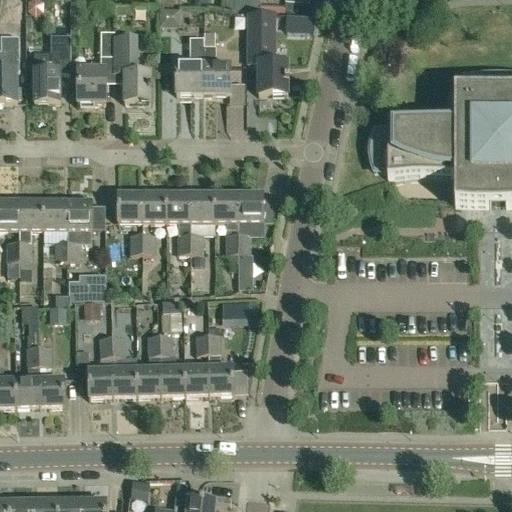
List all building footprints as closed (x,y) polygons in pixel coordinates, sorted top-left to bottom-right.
[(87,0),(87,7),(99,8),(100,0),(87,0)] [(155,0),(154,12),(167,14),(168,0),(155,0)] [(168,0),(167,14),(179,15),(180,0),(168,0)] [(247,19),(248,0),(235,0),(234,18),(247,19)] [(260,0),(248,0),(247,19),(259,20),(260,0)] [(71,8),(71,18),(83,18),(83,8),(71,8)] [(260,8),(259,19),(284,21),(285,10),(260,8)] [(287,67),(274,67),(274,21),(248,21),(248,68),(258,68),(259,99),(287,99),(287,67)] [(286,23),(285,37),(313,39),(314,25),(286,23)] [(115,61),(116,43),(116,35),(102,35),(101,61),(115,61)] [(18,76),(20,76),(19,41),(0,41),(1,56),(0,55),(0,107),(18,108),(18,76)] [(50,60),(34,60),(34,108),(61,108),(61,80),(70,80),(70,41),(50,41),(50,60)] [(124,107),(151,107),(151,77),(137,77),(137,43),(116,43),(115,61),(115,77),(125,77),(124,107)] [(190,50),(190,69),(176,69),(176,99),(203,99),(203,51),(190,50)] [(229,69),(215,69),(215,51),(203,51),(203,99),(230,99),(229,69)] [(79,107),(106,107),(106,73),(79,73),(79,107)] [(455,127),(398,127),(388,127),(387,134),(374,134),(372,141),(369,153),(369,157),(371,170),(374,176),(387,176),(387,183),(455,184),(455,212),(491,212),(491,208),(505,208),(505,212),(511,211),(511,80),(511,81),(498,80),(485,81),(471,82),(463,83),(463,99),(455,99),(455,127)] [(142,228),(142,199),(118,199),(118,228),(142,228)] [(142,199),(142,228),(166,228),(166,199),(142,199)] [(190,240),(190,227),(190,199),(166,199),(166,228),(179,228),(179,240),(178,240),(178,260),(190,260),(190,240)] [(214,227),(214,199),(190,199),(190,227),(214,227)] [(238,227),(238,199),(214,199),(214,227),(238,227)] [(251,227),(263,227),(262,199),(238,199),(238,227),(238,240),(238,259),(252,260),(252,240),(251,240),(251,227)] [(0,234),(20,235),(20,206),(0,205),(0,234)] [(44,206),(20,206),(20,235),(19,247),(19,267),(31,267),(31,247),(30,247),(30,235),(44,235),(44,206)] [(68,207),(44,206),(44,235),(68,235),(68,207)] [(93,207),(68,207),(68,235),(68,247),(68,267),(80,267),(80,249),(91,249),(91,235),(93,235),(93,207)] [(142,259),(142,240),(130,240),(130,259),(142,259)] [(156,259),(156,240),(142,240),(142,259),(156,259)] [(203,240),(190,240),(190,260),(203,260),(203,240)] [(226,259),(238,259),(238,240),(226,240),(226,259)] [(7,267),(19,267),(19,247),(7,247),(7,267)] [(56,267),(68,267),(68,247),(56,247),(56,267)] [(249,281),(238,281),(238,294),(249,294),(249,281)] [(69,307),(93,307),(93,292),(80,292),(80,286),(69,285),(69,307)] [(163,337),(181,336),(180,307),(162,308),(163,337)] [(42,412),(41,384),(40,353),(38,312),(22,312),(22,329),(29,328),(30,353),(26,353),(27,377),(28,377),(28,384),(16,384),(17,412),(42,412)] [(196,360),(209,360),(208,340),(195,341),(196,360)] [(210,400),(234,399),(233,371),(220,371),(219,340),(208,340),(209,360),(209,371),(210,400)] [(149,361),(149,373),(137,373),(137,402),(161,401),(160,342),(147,342),(148,361),(149,361)] [(185,372),(173,372),(172,361),(173,361),(173,342),(160,342),(161,401),(185,400),(185,372)] [(100,363),(112,363),(112,343),(100,344),(100,363)] [(112,343),(112,363),(126,363),(125,343),(112,343)] [(390,351),(371,352),(372,370),(391,369),(390,351)] [(65,383),(52,383),(51,372),(53,372),(52,352),(40,353),(41,384),(42,412),(65,411),(65,383)] [(16,384),(4,384),(3,373),(5,373),(4,354),(0,354),(0,412),(17,412),(16,384)] [(210,400),(209,371),(185,372),(185,400),(210,400)] [(137,402),(137,373),(112,374),(113,402),(137,402)] [(113,402),(112,374),(88,375),(89,403),(113,402)] [(215,511),(216,506),(187,502),(187,503),(175,502),(173,511),(215,511)]
